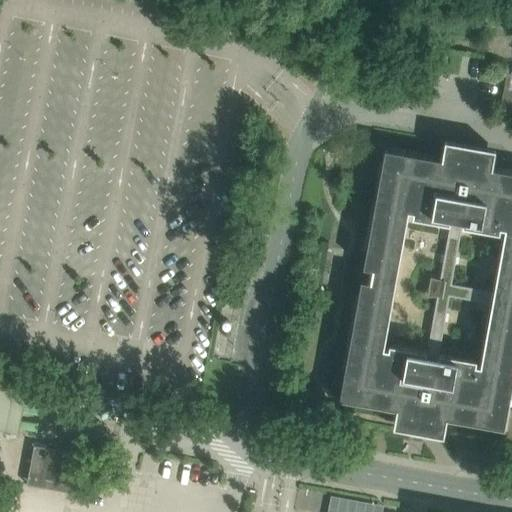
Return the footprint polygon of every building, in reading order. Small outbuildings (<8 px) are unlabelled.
[(511,104),(511,65),(510,65),(502,102),(511,104)] [(511,171),(492,168),(495,149),(445,140),(441,159),(384,149),(363,267),(372,269),(370,281),(360,280),(339,398),(396,409),(393,428),(443,437),(447,418),(504,428),(511,382),(511,171)] [(0,371),(0,427),(20,430),(26,375),(0,371)] [(75,493),(83,454),(78,453),(34,445),(28,476),(56,481),(54,489),(75,493)] [(331,495),(327,511),(381,511),(383,505),(331,495)]
